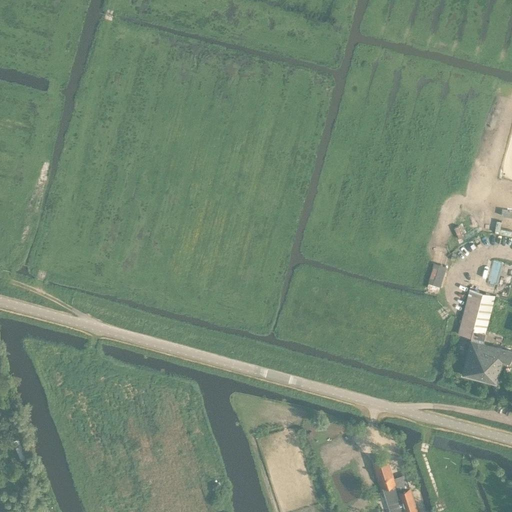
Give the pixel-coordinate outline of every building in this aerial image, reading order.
[(496,231),(511,233),(511,228),(501,227),(502,220),(497,219),(496,231)] [(439,290),(446,266),(439,264),(438,268),(433,266),(427,287),(439,290)] [(461,374),(462,374),(479,378),(481,369),(489,371),(496,346),(492,345),(491,347),(484,345),(485,343),(482,342),(495,295),(469,288),(457,334),(471,337),(462,373),(461,374)] [(496,383),(496,382),(501,360),(509,362),(511,350),(496,346),(489,371),(481,369),(479,378),(495,382),(495,383),(496,383)] [(418,511),(410,487),(396,491),(391,474),(386,458),(375,462),(380,477),(385,491),(389,490),(393,502),(389,503),(391,511),(418,511)]
